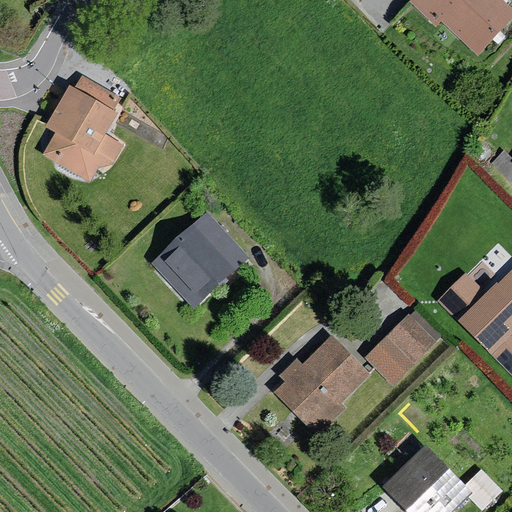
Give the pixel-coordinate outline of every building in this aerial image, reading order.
[(418,0),(476,53),(511,14),(511,5),(506,0),(418,0)] [(115,113),(72,88),(48,128),(57,133),(43,157),(85,182),(93,169),(110,164),(120,145),(102,135),(115,113)] [(202,216),(146,265),(189,311),(242,256),(202,216)] [(460,276),(432,302),(447,323),(484,357),(486,354),(511,382),(511,334),(511,333),(511,332),(511,264),(478,296),(460,276)] [(358,361),(387,388),(429,347),(402,316),(358,361)] [(277,384),(268,393),(305,432),(365,375),(327,338),(299,365),(291,360),(272,377),(277,384)] [(418,449),(375,489),(397,511),(445,511),(461,496),(418,449)]
